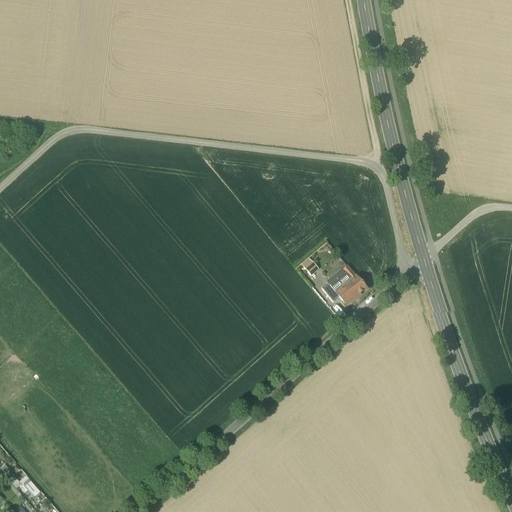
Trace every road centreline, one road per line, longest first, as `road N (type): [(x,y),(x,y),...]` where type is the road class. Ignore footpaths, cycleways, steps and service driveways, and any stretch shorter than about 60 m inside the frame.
road 1 (track): [(405,283),(387,193),(368,167),(76,135),(0,194)]
road 2 (residential): [(424,266),(145,511)]
road 3 (tertiary): [(424,266),(363,0)]
road 4 (tertiary): [(511,501),(424,266)]
road 5 (track): [(348,0),(380,176)]
